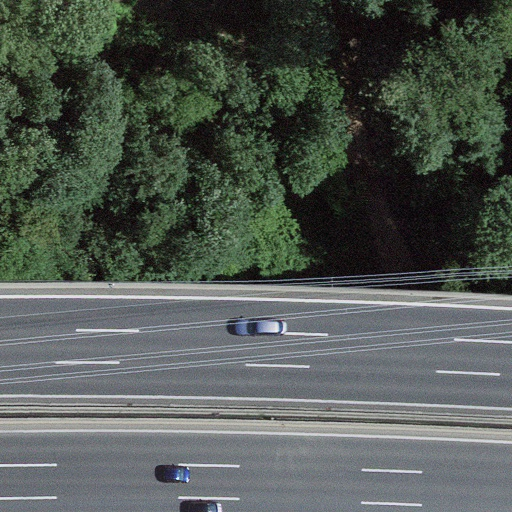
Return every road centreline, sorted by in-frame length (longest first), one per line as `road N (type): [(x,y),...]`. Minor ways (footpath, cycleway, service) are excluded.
road 1 (track): [(450,511),(390,176),(346,0)]
road 2 (motorway): [(0,481),(511,493)]
road 3 (motorway): [(511,358),(0,347)]
